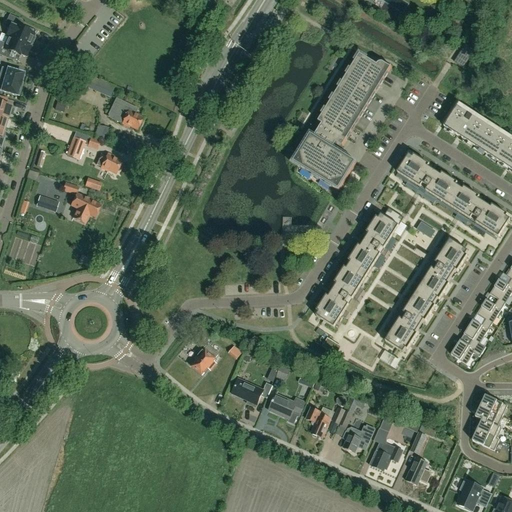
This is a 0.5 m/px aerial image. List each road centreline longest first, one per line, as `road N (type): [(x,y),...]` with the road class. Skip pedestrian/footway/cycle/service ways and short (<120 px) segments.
road 1 (residential): [(143,366),(194,304),(301,295),(409,126),(511,191)]
road 2 (secondary): [(106,300),(264,0)]
road 3 (residential): [(143,366),(217,421),(420,511)]
road 4 (residential): [(0,238),(52,60),(89,11)]
road 5 (residential): [(511,240),(436,358),(466,379)]
